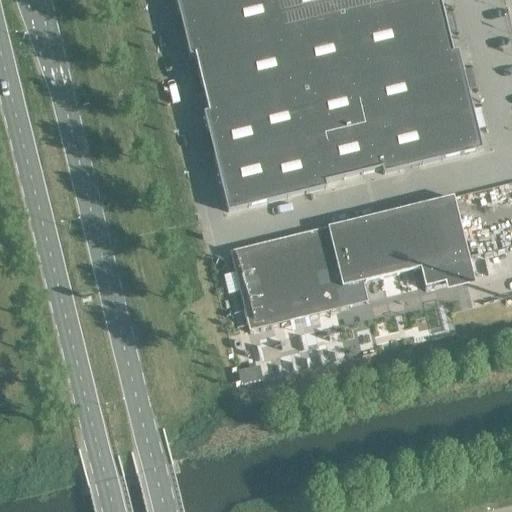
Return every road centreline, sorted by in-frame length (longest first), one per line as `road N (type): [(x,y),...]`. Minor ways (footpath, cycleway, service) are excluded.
road 1 (secondary): [(165,511),(32,0)]
road 2 (secondary): [(0,54),(114,511)]
